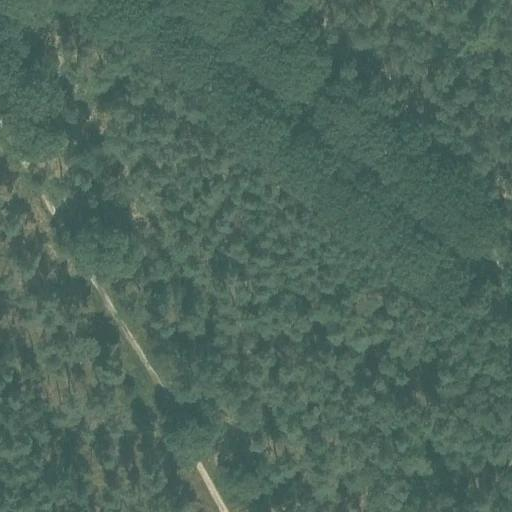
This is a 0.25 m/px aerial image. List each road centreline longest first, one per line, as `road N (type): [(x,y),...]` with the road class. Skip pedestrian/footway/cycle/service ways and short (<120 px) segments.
road 1 (track): [(0,125),(229,511)]
road 2 (track): [(511,267),(192,0)]
